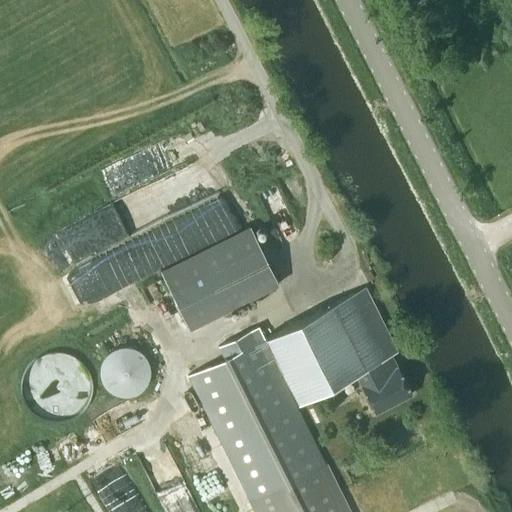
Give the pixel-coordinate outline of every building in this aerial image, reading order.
[(123,200),(133,232),(161,223),(151,191),(123,200)] [(249,225),(160,269),(188,325),(277,281),(249,225)] [(345,377),(356,371),(374,408),(409,392),(396,365),(390,354),(396,351),(364,287),(265,336),(259,323),(218,343),(225,356),(187,374),(251,502),(250,502),(254,511),(351,511),(327,464),(325,465),(294,402),(345,377)] [(101,361),(99,370),(101,378),(105,386),(112,392),(120,395),(129,395),(137,392),(144,386),(148,378),(150,370),(148,361),(144,354),(137,348),(129,345),(120,345),(112,348),(105,354),(101,361)] [(95,399),(75,346),(27,364),(47,417),(95,399)] [(170,443),(146,456),(165,493),(183,485),(170,460),(177,456),(170,443)]
